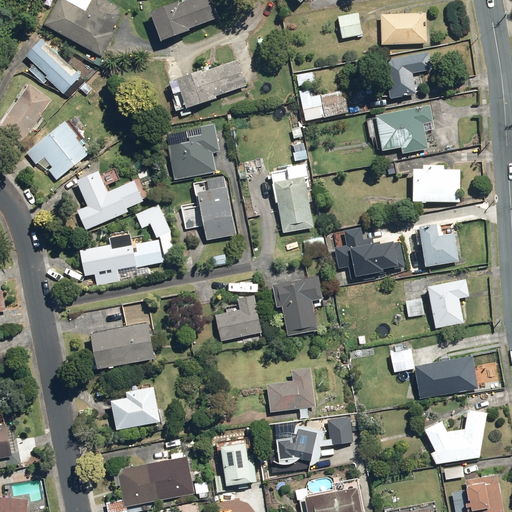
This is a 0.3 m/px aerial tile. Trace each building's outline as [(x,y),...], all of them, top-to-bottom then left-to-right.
[(60,0),(57,0),(44,27),(104,57),(118,29),(115,27),(123,10),(103,0),(92,0),(86,13),(60,0)] [(189,0),(150,16),(162,44),(220,20),(211,0),(189,0)] [(338,16),(342,38),(362,35),(358,13),(338,16)] [(381,16),(382,45),(427,44),(426,15),(381,16)] [(81,76),(41,39),(23,58),(63,95),(81,76)] [(393,58),(393,59),(382,61),(391,99),(416,93),(411,74),(430,70),(426,51),(393,58)] [(183,112),(247,87),(236,59),(172,84),(183,112)] [(52,104),(29,87),(0,124),(0,126),(22,144),(52,104)] [(301,91),(304,101),(303,102),(307,122),(348,114),(343,93),(321,98),(318,87),(301,91)] [(403,155),(428,150),(426,140),(423,124),(433,122),(430,105),(375,115),(378,128),(382,152),(401,149),(403,155)] [(87,152),(65,123),(30,149),(52,179),(87,152)] [(199,129),(201,139),(169,144),(175,181),(216,174),(212,154),(219,153),(214,126),(199,129)] [(303,143),(292,146),(297,162),(308,159),(303,143)] [(412,171),(412,204),(459,204),(459,172),(412,171)] [(109,197),(97,173),(76,182),(88,207),(78,211),(87,230),(145,204),(136,185),(109,197)] [(272,184),(283,233),(315,227),(305,177),(272,184)] [(227,190),(197,196),(206,241),(237,235),(227,190)] [(425,269),(458,263),(453,235),(438,238),(436,225),(419,228),(421,241),(420,241),(425,269)] [(137,276),(135,268),(162,263),(158,242),(132,247),(131,243),(82,252),(88,285),(137,276)] [(276,307),(282,306),(288,336),(316,330),(310,300),(321,298),(317,276),(272,286),(276,307)] [(468,297),(465,279),(425,286),(428,305),(429,305),(435,330),(464,324),(458,299),(468,297)] [(255,307),(252,296),(237,299),(239,310),(215,315),(221,341),(261,332),(256,306),(255,307)] [(407,300),(409,317),(423,315),(421,299),(407,300)] [(91,334),(98,370),(154,359),(147,323),(91,334)] [(409,349),(390,352),(394,372),(413,368),(409,349)] [(414,366),(420,397),(476,387),(471,356),(414,366)] [(266,385),(269,413),(315,407),(311,379),(309,368),(289,370),(291,382),(266,385)] [(111,399),(117,429),(160,421),(154,391),(111,399)] [(422,429),(439,464),(480,458),(485,414),(466,411),(464,429),(446,431),(441,420),(422,429)] [(276,436),(279,464),(302,461),(302,460),(318,463),(321,446),(329,445),(329,446),(353,442),(349,418),(325,422),(328,441),(322,441),(324,431),(295,426),(294,434),(276,436)] [(0,427),(0,460),(12,458),(6,426),(0,427)] [(219,445),(224,486),(257,481),(251,440),(219,445)] [(119,470),(126,506),(194,494),(187,458),(119,470)] [(463,466),(443,469),(444,480),(465,477),(463,466)] [(454,511),(502,511),(495,474),(464,480),(466,490),(451,493),(454,511)] [(304,497),(306,511),(363,511),(359,488),(304,497)] [(0,498),(0,511),(27,511),(28,501),(0,498)]
